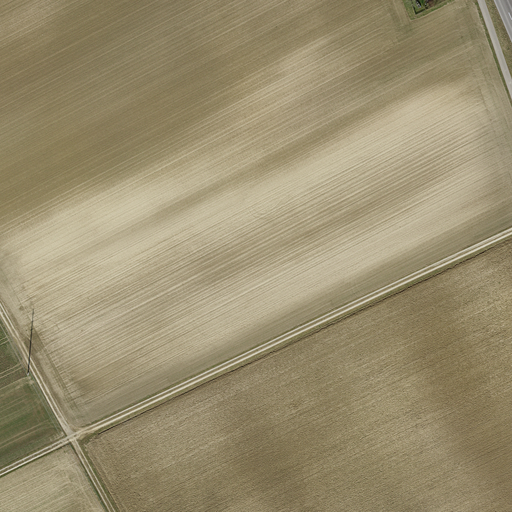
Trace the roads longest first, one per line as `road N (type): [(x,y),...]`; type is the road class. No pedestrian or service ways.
road 1 (track): [(0,473),(511,230)]
road 2 (track): [(0,305),(113,511)]
